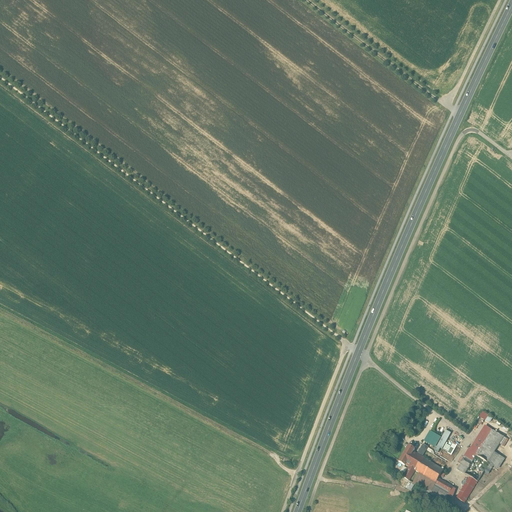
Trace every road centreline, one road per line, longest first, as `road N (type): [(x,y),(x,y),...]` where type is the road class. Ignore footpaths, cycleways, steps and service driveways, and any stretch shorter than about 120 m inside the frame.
road 1 (primary): [(511,8),(357,353),(297,511)]
road 2 (track): [(0,77),(346,342)]
road 3 (track): [(298,473),(0,308)]
road 4 (track): [(511,152),(479,129),(463,132),(365,357)]
road 5 (track): [(455,110),(309,0)]
road 6 (track): [(346,342),(282,511)]
road 7 (track): [(307,511),(365,357)]
